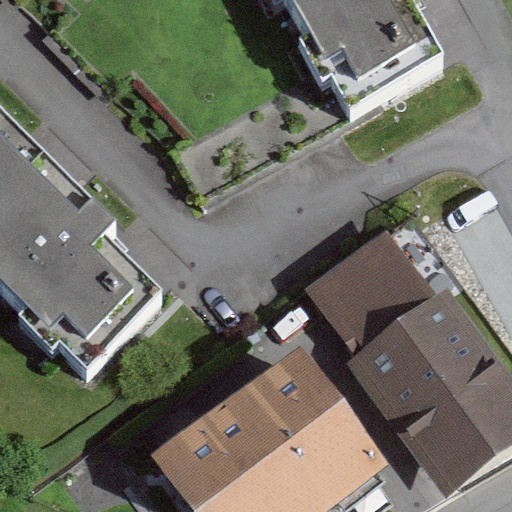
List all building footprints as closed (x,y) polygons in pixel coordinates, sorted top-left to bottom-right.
[(384,0),(265,0),(332,125),(425,76),(384,0)] [(0,199),(17,183),(0,166),(0,199)] [(17,183),(0,199),(0,315),(68,384),(144,309),(17,183)] [(436,499),(511,443),(511,415),(380,236),(291,301),(436,499)] [(359,511),(380,496),(284,378),(142,486),(156,511),(359,511)]
